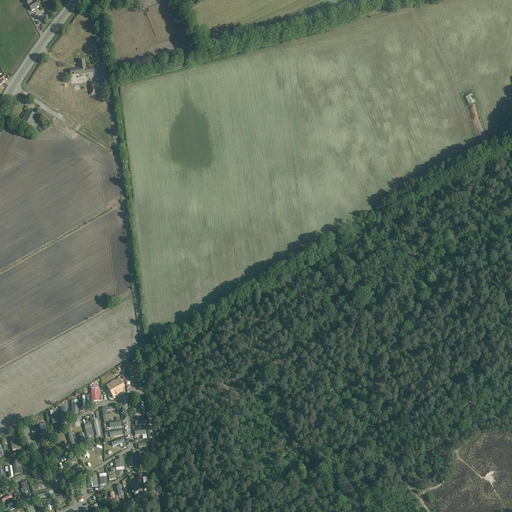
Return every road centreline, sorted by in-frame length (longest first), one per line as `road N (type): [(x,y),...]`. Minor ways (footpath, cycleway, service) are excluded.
road 1 (unknown): [(238,511),(348,404),(410,329),(438,288),(460,230),(479,211),(500,149)]
road 2 (unclassified): [(152,421),(97,0)]
road 3 (track): [(424,0),(107,81)]
road 4 (track): [(413,488),(258,285)]
road 5 (track): [(431,511),(413,488),(446,480),(473,438),(511,430)]
